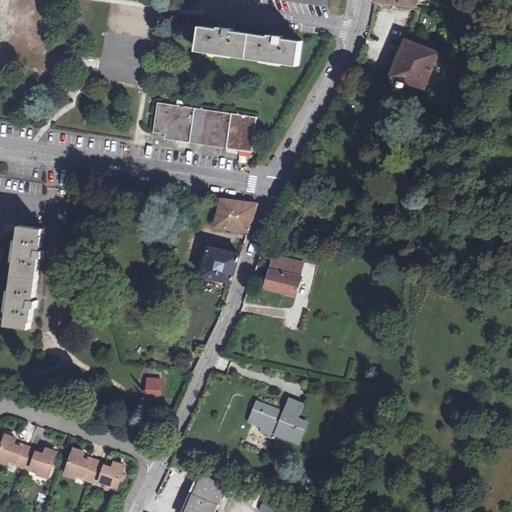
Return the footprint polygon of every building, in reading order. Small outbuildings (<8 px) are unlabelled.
[(221,28),(204,26),(201,48),(301,64),(305,41),(286,38),(287,30),(280,29),(272,28),(271,36),(236,30),(237,23),(230,22),(222,20),(221,28)] [(407,42),(395,78),(429,90),(441,55),(409,42),(407,42)] [(162,100),(157,130),(200,136),(256,145),(260,115),(187,104),(188,99),(181,98),(180,103),(162,100)] [(210,198),(185,195),(184,201),(209,205),(210,198)] [(217,229),(250,234),(260,206),(224,201),(217,229)] [(9,324),(31,328),(34,307),(38,307),(38,303),(39,299),(35,298),(42,258),(45,259),(46,255),(47,251),(43,250),(46,228),(24,225),(9,324)] [(205,277),(233,286),(235,281),(243,257),(214,249),(205,277)] [(306,257),(277,257),(270,289),(302,297),(309,261),(306,257)] [(163,378),(149,378),(149,398),(163,399),(163,378)] [(280,414),(281,412),(261,404),(251,423),(265,430),(263,432),(271,436),(274,430),(279,432),(277,437),(300,448),(311,425),(300,420),(305,407),(293,402),(286,417),(280,414)] [(33,447),(25,445),(24,447),(17,445),(18,442),(19,439),(15,438),(8,435),(0,459),(0,460),(10,464),(11,460),(27,465),(33,447)] [(48,449),(47,452),(46,455),(39,453),(40,450),(33,447),(27,465),(41,470),(39,475),(51,479),(60,453),(53,451),(48,449)] [(101,460),(95,458),(93,461),(86,458),(87,455),(88,452),(84,451),(78,449),(69,474),(79,478),(80,474),(95,479),(101,460)] [(11,460),(10,464),(25,470),(27,465),(11,460)] [(117,463),(116,466),(115,469),(108,466),(109,463),(101,460),(95,479),(109,484),(108,488),(118,492),(127,466),(121,464),(117,463)] [(41,470),(27,465),(25,470),(39,475),(41,470)] [(80,474),(79,478),(94,483),(95,479),(80,474)] [(202,478),(187,511),(216,511),(226,488),(202,478)] [(109,484),(95,479),(94,483),(108,488),(109,484)] [(268,499),(262,511),(291,511),(293,508),(268,499)]
